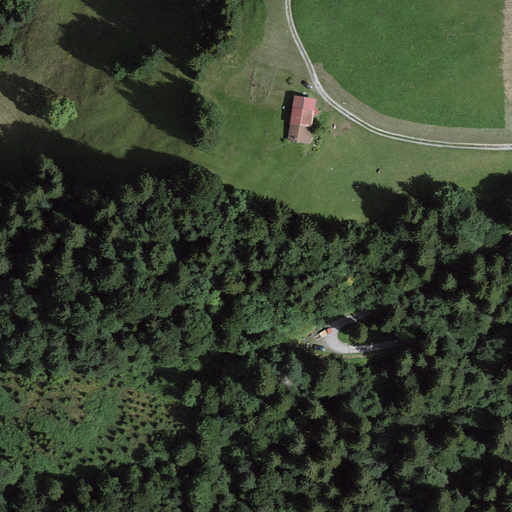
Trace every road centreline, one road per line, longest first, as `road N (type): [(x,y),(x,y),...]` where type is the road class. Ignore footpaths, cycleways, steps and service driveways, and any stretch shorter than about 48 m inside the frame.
road 1 (track): [(511,310),(455,334),(362,350),(330,340),(333,327),(511,238)]
road 2 (track): [(287,0),(293,32),(336,106),(434,141),(511,145)]
